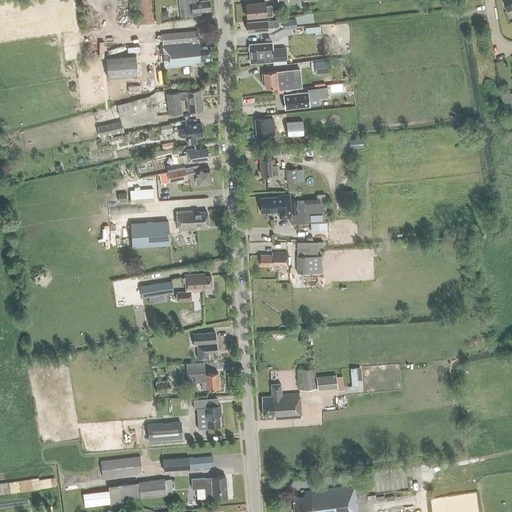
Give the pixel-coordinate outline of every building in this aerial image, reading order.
[(154,22),(150,0),(134,0),(138,24),(154,22)] [(181,0),(178,0),(180,10),(180,18),(202,15),(201,12),(210,11),(208,1),(197,2),(196,0),(181,0)] [(511,0),(503,0),(507,11),(511,9),(511,0)] [(265,6),(264,2),(245,4),(246,18),(272,16),(271,5),(265,6)] [(168,19),(167,11),(159,12),(161,20),(168,19)] [(296,28),(295,19),(283,20),(284,29),(296,28)] [(266,22),(266,20),(246,22),(247,32),(267,31),(267,28),(277,27),(279,26),(278,21),(266,22)] [(164,68),(165,68),(202,65),(202,63),(211,62),(209,44),(198,45),(197,31),(161,34),(164,68)] [(261,49),(260,44),(248,44),(250,64),(262,63),(268,62),(267,49),(261,49)] [(137,76),(136,55),(105,57),(107,79),(137,76)] [(330,60),(313,62),(315,72),(331,70),(330,60)] [(280,78),(284,78),(289,77),(288,70),(263,73),(263,74),(261,74),(262,81),(264,81),(265,88),(274,87),(275,94),(282,93),(280,78)] [(141,95),(140,86),(128,87),(128,93),(131,93),(131,96),(141,95)] [(285,109),(319,105),(318,98),(328,97),(327,87),(307,89),(307,92),(283,94),(285,109)] [(202,110),(200,90),(184,92),(185,93),(166,95),(168,115),(181,113),(179,101),(186,100),(188,112),(202,110)] [(511,101),(511,99),(511,93),(502,95),(505,111),(509,110),(508,102),(511,101)] [(134,113),(131,102),(117,105),(119,117),(134,113)] [(271,130),(270,118),(254,120),(256,136),(267,135),(267,131),(271,130)] [(123,132),(121,121),(97,127),(99,137),(123,132)] [(303,135),(302,121),(286,122),(287,136),(303,135)] [(172,131),(171,124),(160,126),(161,134),(172,131)] [(202,137),(201,124),(185,126),(185,129),(179,130),(180,138),(186,138),(202,137)] [(362,139),(348,140),(349,149),(363,148),(362,139)] [(184,169),(183,164),(186,164),(208,160),(206,149),(195,151),(195,149),(185,151),(186,155),(176,156),(177,164),(166,166),(167,172),(184,169)] [(260,175),(278,174),(278,163),(273,164),(273,158),(259,159),(260,175)] [(197,167),(167,173),(168,182),(189,178),(191,186),(196,185),(196,186),(211,184),(210,175),(208,169),(198,171),(197,167)] [(297,182),(296,168),(285,169),(286,183),(297,182)] [(338,192),(340,202),(353,201),(352,190),(338,192)] [(152,195),(129,198),(131,210),(154,207),(152,195)] [(290,224),(325,223),(324,199),(289,201),(289,196),(289,195),(277,196),(278,197),(260,198),(260,214),(278,213),(279,219),(290,218),(290,224)] [(197,227),(207,226),(206,213),(206,212),(197,213),(197,211),(176,212),(177,231),(196,230),(196,229),(197,229),(197,227)] [(172,243),(170,219),(133,222),(135,245),(172,243)] [(296,272),(317,272),(322,273),(322,256),(317,256),(317,242),(296,242),(296,272)] [(286,269),(286,264),(290,264),(290,257),(286,257),(286,253),(272,253),(272,256),(260,256),(260,267),(272,267),(272,269),(286,269)] [(191,301),(191,292),(201,292),(200,289),(210,289),(210,277),(204,277),(204,275),(185,276),(186,291),(176,291),(176,302),(191,301)] [(173,293),(171,281),(139,286),(141,298),(173,293)] [(208,353),(215,353),(215,344),(214,333),(193,334),(193,346),(197,346),(198,361),(208,360),(208,353)] [(358,386),(357,368),(350,368),(351,387),(358,386)] [(315,390),(314,369),(298,370),(299,391),(315,390)] [(217,374),(205,374),(205,372),(186,373),(187,383),(201,382),(201,390),(218,389),(217,374)] [(317,390),(337,388),(336,375),(316,377),(317,390)] [(156,381),(156,383),(156,393),(170,392),(169,382),(167,382),(167,380),(156,381)] [(273,416),(273,421),(300,419),(299,394),(280,395),(280,385),(271,385),(272,398),(262,399),(263,416),(273,416)] [(207,428),(219,427),(219,416),(220,416),(220,406),(207,407),(207,399),(193,400),(194,409),(197,409),(198,415),(206,415),(207,428)] [(149,441),(181,438),(180,422),(148,424),(149,441)] [(142,473),(140,456),(100,461),(102,478),(142,473)] [(189,465),(192,465),(192,468),(213,467),(212,456),(191,458),(191,457),(162,459),(163,471),(189,469),(189,465)] [(54,476),(38,478),(0,483),(0,494),(56,487),(54,476)] [(205,499),(212,498),(212,499),(226,498),(225,477),(210,478),(191,480),(192,489),(204,488),(205,499)] [(140,499),(166,496),(172,495),(170,479),(164,480),(164,479),(138,482),(138,483),(108,486),(109,491),(83,494),(84,507),(121,503),(121,498),(140,496),(140,499)] [(356,511),(353,486),(304,492),(305,497),(294,498),(295,511),(356,511)]
